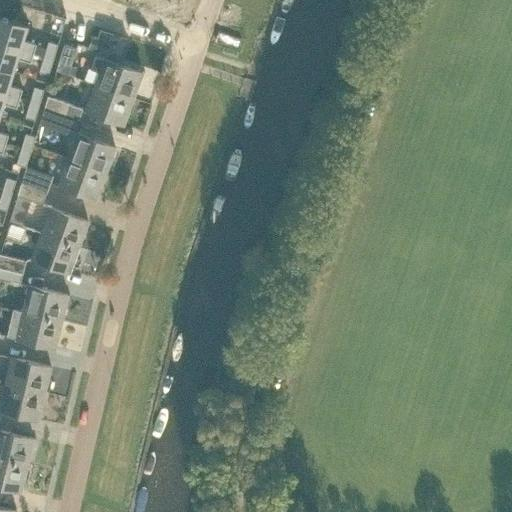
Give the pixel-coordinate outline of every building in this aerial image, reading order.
[(0,16),(0,42),(34,53),(36,44),(23,40),(27,25),(0,16)] [(98,53),(102,39),(92,36),(88,49),(98,53)] [(44,56),(53,59),(58,44),(48,41),(44,56)] [(0,67),(13,71),(17,58),(31,62),(34,53),(0,42),(0,67)] [(64,44),(56,69),(68,74),(76,48),(64,44)] [(95,85),(132,99),(142,72),(95,55),(90,68),(100,72),(95,85)] [(44,56),(39,72),(48,75),(53,59),(44,56)] [(13,71),(0,67),(0,92),(19,98),(22,89),(9,85),(13,71)] [(77,88),(80,80),(71,76),(68,84),(77,88)] [(132,99),(95,85),(86,110),(123,123),(128,111),(131,111),(134,102),(132,100),(132,99)] [(39,104),(44,89),(34,86),(30,101),(39,104)] [(0,113),(3,104),(17,108),(19,98),(0,92),(0,113)] [(48,95),(44,108),(66,116),(66,115),(78,120),(82,108),(48,95)] [(34,119),(39,104),(30,101),(25,116),(34,119)] [(66,116),(44,108),(41,119),(62,127),(66,116)] [(0,141),(6,143),(8,134),(0,131),(0,141)] [(31,151),(35,136),(26,133),(21,148),(31,151)] [(105,173),(114,147),(77,134),(68,159),(105,173)] [(21,148),(16,164),(26,167),(31,151),(21,148)] [(96,199),(105,173),(68,159),(58,185),(96,199)] [(20,184),(47,194),(51,181),(25,171),(20,184)] [(11,195),(16,180),(6,177),(2,192),(11,195)] [(43,204),(47,194),(20,184),(18,194),(9,222),(21,226),(31,199),(43,204)] [(2,192),(0,197),(0,208),(6,211),(11,195),(2,192)] [(78,247),(88,221),(50,207),(41,233),(78,247)] [(69,271),(78,247),(41,233),(32,258),(69,271)] [(0,253),(0,266),(23,272),(26,260),(0,253)] [(0,266),(0,279),(20,285),(20,284),(23,272),(0,266)] [(62,320),(68,294),(29,285),(23,311),(62,320)] [(55,346),(62,320),(23,311),(13,309),(7,335),(17,337),(55,346)] [(12,357),(5,383),(45,392),(45,390),(49,389),(51,379),(48,376),(51,366),(12,357)] [(72,393),(74,367),(55,365),(53,391),(72,393)] [(0,408),(38,418),(44,392),(5,383),(0,405),(0,408)] [(0,457),(27,464),(33,438),(0,430),(0,457)] [(0,485),(21,490),(24,479),(28,478),(30,469),(27,466),(27,464),(0,457),(0,485)]
